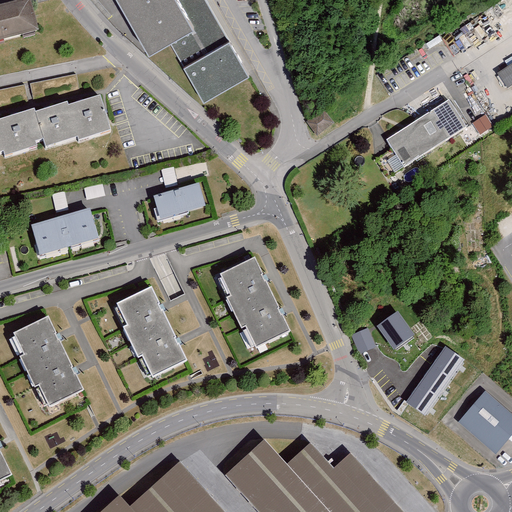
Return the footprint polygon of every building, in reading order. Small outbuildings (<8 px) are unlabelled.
[(123,0),(154,57),(155,56),(174,45),(207,103),(252,77),(206,0),(123,0)] [(35,3),(0,12),(0,48),(44,38),(35,3)] [(511,71),(500,79),(510,94),(511,92),(511,71)] [(77,77),(32,87),(36,104),(82,95),(77,77)] [(25,89),(0,93),(0,111),(29,105),(25,89)] [(0,128),(0,160),(8,158),(9,163),(42,153),(41,148),(49,146),(51,154),(83,144),(84,148),(117,138),(106,104),(74,114),(73,110),(40,120),(39,116),(0,128)] [(388,165),(396,176),(470,132),(453,104),(388,143),(398,159),(388,165)] [(327,112),(306,120),(312,135),(333,126),(327,112)] [(485,115),(473,123),(480,135),(493,127),(485,115)] [(174,167),(162,169),(165,187),(177,185),(174,167)] [(89,198),(104,195),(102,185),(87,188),(89,198)] [(203,189),(159,201),(166,225),(210,213),(203,189)] [(53,194),(56,212),(68,210),(65,192),(53,194)] [(93,215),(35,231),(44,261),(102,245),(93,215)] [(258,264),(226,280),(236,300),(232,302),(247,334),(251,332),(262,352),(294,337),(258,264)] [(158,293),(123,310),(133,331),(129,334),(143,363),(148,361),(158,381),(193,364),(158,293)] [(377,326),(394,350),(415,335),(398,311),(377,326)] [(53,323),(19,339),(29,359),(24,362),(39,393),(44,390),(55,411),(88,395),(53,323)] [(359,354),(376,347),(368,328),(351,335),(359,354)] [(444,346),(406,403),(426,416),(464,359),(444,346)] [(511,412),(486,391),(459,422),(496,454),(511,435),(511,412)] [(269,434),(224,475),(258,511),(403,511),(353,457),(338,470),(313,444),(294,461),(269,434)] [(0,482),(19,474),(0,435),(0,482)] [(126,493),(104,511),(225,511),(182,465),(138,506),(126,493)]
